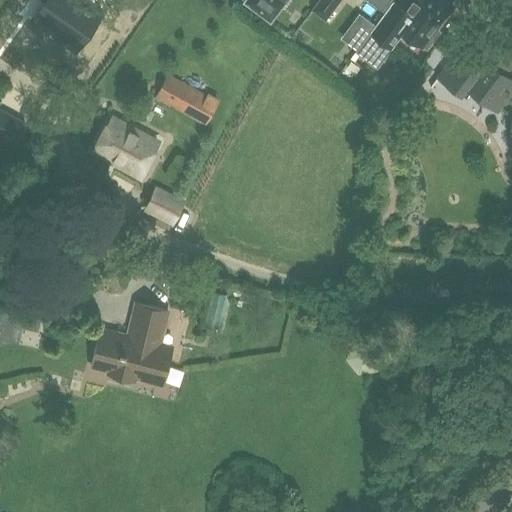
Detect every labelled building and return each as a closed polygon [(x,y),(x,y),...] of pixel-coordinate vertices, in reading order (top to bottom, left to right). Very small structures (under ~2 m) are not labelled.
[(75,50),(98,18),(75,2),(77,0),(37,0),(44,5),(33,21),(75,50)] [(270,21),(285,1),(285,0),(244,0),(244,1),(270,21)] [(325,18),(338,0),(318,0),(312,8),(325,18)] [(379,38),(391,47),(403,31),(427,48),(440,31),(436,28),(453,6),(445,0),(414,0),(411,0),(405,8),(407,10),(403,16),(389,6),(360,45),(369,51),(379,38)] [(370,0),(382,9),(388,0),(370,0)] [(372,25),(362,18),(359,23),(359,26),(367,32),(372,25)] [(467,97),(472,90),(498,110),(511,90),(511,79),(499,70),(511,54),(496,42),(492,48),(478,38),(465,55),(457,49),(438,75),(467,97)] [(206,123),(218,101),(168,73),(155,95),(206,123)] [(0,113),(0,140),(13,148),(26,128),(1,112),(0,113)] [(140,174),(158,141),(112,116),(94,150),(140,174)] [(231,181),(213,214),(226,221),(242,230),(260,197),(270,181),(240,164),(231,181)] [(313,181),(276,249),(305,265),(343,197),(313,181)] [(173,222),(184,200),(157,187),(146,208),(173,222)] [(228,331),(237,301),(227,299),(219,328),(228,331)] [(168,309),(138,301),(129,336),(101,329),(91,369),(162,387),(172,347),(159,344),(168,309)] [(178,373),(174,388),(186,391),(189,376),(178,373)]
